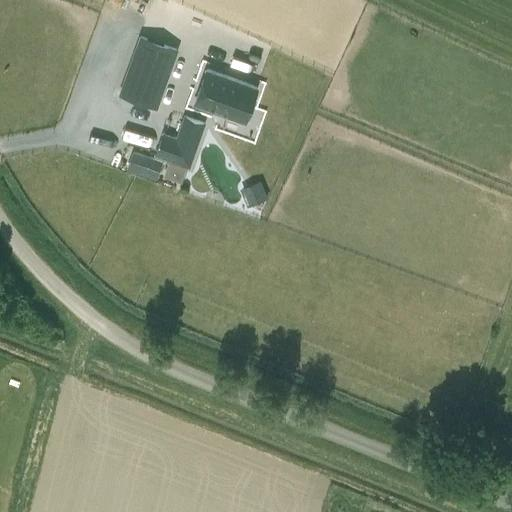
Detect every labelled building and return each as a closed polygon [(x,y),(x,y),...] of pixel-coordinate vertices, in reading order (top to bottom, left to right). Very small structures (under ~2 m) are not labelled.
[(120,93),(158,107),(179,50),(139,36),(120,93)] [(256,86),(207,70),(195,103),(245,120),(256,86)] [(171,112),(163,134),(156,154),(189,167),(204,123),(171,112)] [(160,178),(167,158),(137,148),(130,167),(160,178)] [(246,186),(251,203),(268,198),(263,181),(246,186)]
